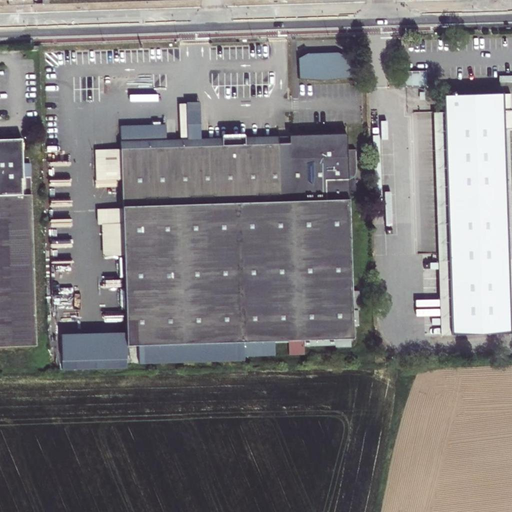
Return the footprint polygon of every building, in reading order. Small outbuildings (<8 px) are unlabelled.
[(293,72),(292,81),(347,79),(346,70),(336,64),(333,69),(323,65),(319,70),(311,65),(307,71),(293,72)] [(427,72),(404,73),(404,88),(428,87),(427,72)] [(500,97),(436,98),(443,337),(505,336),(500,97)] [(341,125),(114,131),(120,349),(347,343),(341,125)] [(0,351),(30,351),(25,198),(18,199),(16,143),(0,143),(0,351)]
